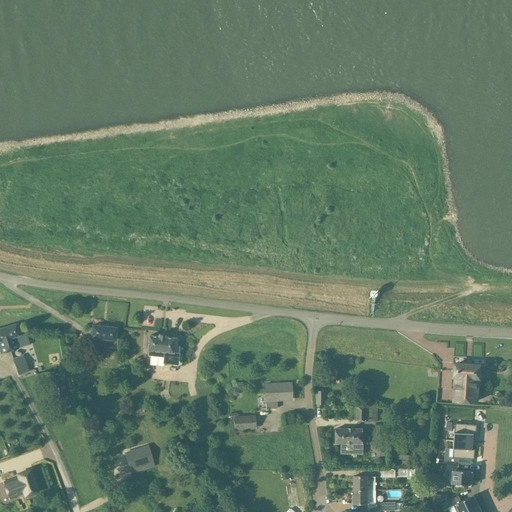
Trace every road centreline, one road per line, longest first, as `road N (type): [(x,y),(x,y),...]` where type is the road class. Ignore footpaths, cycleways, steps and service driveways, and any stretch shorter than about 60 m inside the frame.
road 1 (unclassified): [(0,276),(313,318)]
road 2 (unclassified): [(321,511),(307,398),(313,318)]
road 3 (track): [(190,363),(207,483),(231,511)]
road 4 (residential): [(74,511),(64,469),(13,374)]
